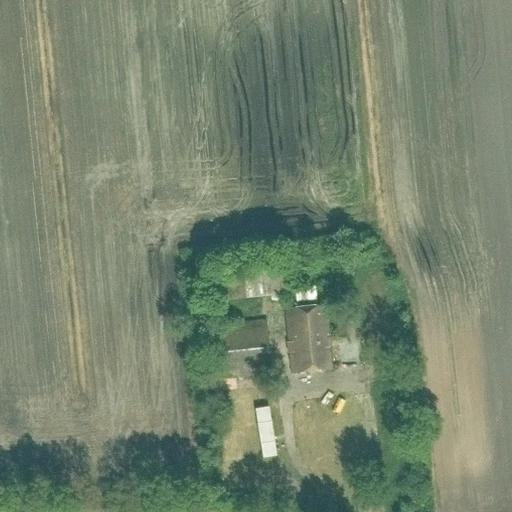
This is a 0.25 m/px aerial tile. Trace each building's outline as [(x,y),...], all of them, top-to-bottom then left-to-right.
[(316,293),(315,279),(295,281),(296,295),(316,293)] [(291,373),(331,370),(325,306),(285,309),(291,373)] [(209,402),(272,398),(271,385),(259,386),(259,389),(238,391),(237,380),(270,377),(265,321),(210,326),(214,380),(208,381),(209,402)] [(250,401),(250,417),(269,416),(269,400),(250,401)] [(491,485),(491,474),(450,476),(451,511),(467,511),(467,486),(491,485)]
